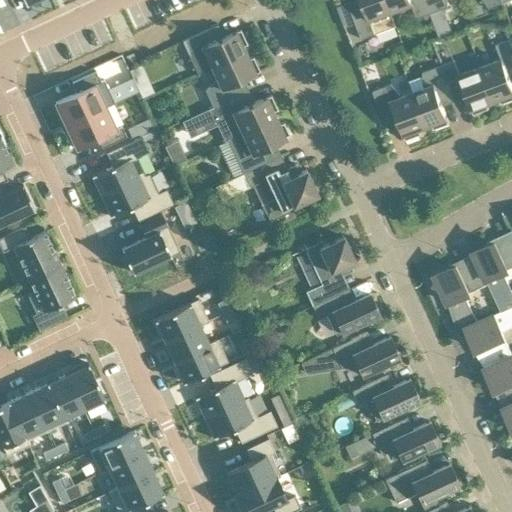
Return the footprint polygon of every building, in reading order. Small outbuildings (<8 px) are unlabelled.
[(355,23),(361,39),(396,26),(391,12),(386,0),(360,0),(363,6),(352,10),(349,2),(348,3),(336,7),(344,27),(355,23)] [(386,0),(391,12),(411,4),(417,18),(430,13),(424,0),(386,0)] [(424,0),(430,13),(448,6),(447,0),(424,0)] [(217,24),(182,40),(198,74),(212,67),(245,52),(243,46),(247,44),(240,28),(216,40),(210,29),(218,25),(217,24)] [(511,85),(507,72),(511,70),(511,47),(509,39),(495,44),(501,58),(480,66),(493,101),(499,99),(501,104),(511,99),(511,85)] [(215,80),(205,89),(213,106),(248,90),(240,93),(235,82),(260,71),(253,55),(248,58),(245,52),(212,67),(217,79),(215,80)] [(487,104),(493,101),(480,66),(459,74),(454,60),(441,65),(454,101),(455,101),(452,93),(463,89),(473,114),(489,108),(487,104)] [(424,87),(412,92),(425,127),(431,124),(433,129),(449,123),(439,98),(451,93),(454,101),(441,65),(422,72),(424,85),(424,87)] [(76,92),(55,102),(65,124),(105,106),(106,106),(115,102),(104,79),(100,81),(95,71),(72,82),(76,92)] [(145,84),(137,88),(142,97),(150,93),(145,84)] [(391,84),(372,91),(386,127),(387,126),(384,119),(396,114),(405,140),(421,134),(419,129),(425,127),(412,92),(400,96),(399,94),(391,84)] [(248,90),(213,106),(228,139),(276,117),(273,111),(278,109),(271,94),(246,105),(241,94),(249,91),(248,90)] [(105,106),(65,124),(76,147),(97,137),(102,147),(126,136),(121,126),(116,128),(115,126),(106,106),(105,106)] [(276,117),(228,139),(244,172),(281,155),(280,154),(271,159),(266,148),(290,136),(283,121),(279,123),(276,117)] [(135,125),(128,128),(133,139),(141,136),(135,125)] [(112,166),(91,175),(92,177),(92,176),(101,196),(145,175),(144,174),(136,157),(149,151),(141,135),(141,136),(133,139),(106,152),(112,166)] [(4,143),(0,144),(0,182),(7,179),(2,168),(13,163),(4,143)] [(281,155),(244,172),(250,186),(252,185),(269,221),(299,207),(297,202),(317,193),(306,169),(295,174),(291,166),(277,172),(272,160),(281,156),(281,155)] [(145,175),(101,196),(110,215),(110,216),(131,207),(137,220),(173,203),(166,188),(158,192),(149,172),(144,174),(145,175)] [(7,179),(0,182),(0,223),(8,220),(9,223),(23,217),(21,214),(32,208),(33,209),(34,209),(23,184),(21,185),(22,185),(5,193),(0,183),(8,180),(7,179)] [(177,213),(190,207),(186,200),(174,206),(177,213)] [(124,254),(121,256),(126,267),(129,265),(132,272),(179,251),(162,214),(139,224),(145,236),(121,248),(124,254)] [(24,225),(0,236),(0,246),(2,251),(13,246),(28,278),(60,263),(45,230),(30,237),(24,225)] [(511,266),(511,233),(495,242),(473,252),(475,256),(476,256),(489,283),(488,283),(501,311),(501,312),(511,306),(511,289),(503,270),(511,266)] [(321,240),(305,248),(321,284),(305,291),(312,305),(349,288),(349,287),(339,292),(333,279),(347,273),(343,264),(354,259),(343,235),(330,241),(323,244),(321,240)] [(478,323),(477,322),(464,294),(488,283),(489,283),(476,256),(475,256),(435,275),(437,279),(435,284),(440,285),(461,331),(467,329),(466,328),(478,323)] [(34,290),(27,293),(36,312),(32,314),(39,330),(67,317),(60,302),(75,296),(60,263),(28,278),(34,290)] [(349,288),(312,305),(318,318),(326,314),(336,335),(380,314),(370,292),(345,304),(340,293),(349,288)] [(198,298),(154,319),(154,320),(155,320),(164,340),(199,323),(200,324),(209,320),(198,298)] [(224,299),(217,302),(222,313),(229,310),(224,299)] [(511,326),(511,306),(501,312),(501,311),(477,322),(478,323),(466,328),(467,329),(476,349),(485,368),(511,355),(511,350),(503,331),(511,326)] [(229,310),(222,313),(227,324),(234,321),(229,310)] [(199,323),(164,340),(173,359),(208,343),(208,342),(200,324),(199,323)] [(367,331),(332,348),(341,368),(354,366),(356,364),(361,375),(400,357),(390,335),(365,347),(360,336),(367,332),(367,331)] [(249,337),(242,341),(247,352),(254,348),(249,337)] [(208,343),(173,359),(183,380),(182,380),(183,381),(227,361),(217,338),(208,342),(208,343)] [(511,355),(485,368),(504,409),(511,404),(511,355)] [(215,387),(195,397),(195,398),(196,398),(204,417),(244,399),(243,398),(235,380),(252,372),(245,357),(209,374),(215,387)] [(71,370),(68,372),(84,408),(105,398),(88,362),(86,363),(87,363),(82,365),(81,362),(70,367),(71,370)] [(47,381),(47,382),(63,417),(64,417),(84,408),(68,372),(47,382),(47,381)] [(387,374),(352,390),(358,403),(366,400),(376,420),(420,400),(410,378),(385,389),(380,379),(387,375),(387,374)] [(46,382),(27,391),(45,431),(66,421),(64,417),(63,417),(47,382),(46,382)] [(27,391),(6,401),(25,441),(27,440),(45,431),(27,391)] [(244,399),(204,417),(213,436),(213,437),(214,438),(234,428),(241,442),(277,425),(269,410),(257,416),(248,396),(243,398),(244,399)] [(6,401),(0,403),(0,440),(7,454),(29,444),(27,440),(25,441),(6,401)] [(407,417),(371,433),(378,446),(381,453),(394,451),(396,450),(401,460),(440,442),(429,421),(405,432),(399,421),(407,418),(407,417)] [(103,424),(92,429),(96,436),(107,431),(103,424)] [(92,429),(82,434),(85,441),(96,436),(92,429)] [(134,429),(90,450),(100,473),(109,469),(108,467),(143,450),(134,431),(135,431),(134,429)] [(371,433),(358,439),(364,453),(378,446),(371,433)] [(229,476),(226,478),(232,490),(235,488),(237,493),(238,494),(276,476),(276,477),(280,475),(270,453),(274,451),(268,438),(246,448),(251,460),(227,472),(229,476)] [(64,442),(54,447),(57,454),(68,449),(64,442)] [(54,447),(43,452),(46,459),(57,454),(54,447)] [(143,450),(108,467),(109,469),(117,486),(118,488),(153,471),(143,450)] [(426,459),(385,478),(395,502),(416,492),(421,503),(460,485),(449,463),(424,475),(419,464),(427,460),(426,459)] [(117,486),(108,490),(118,511),(120,511),(163,492),(163,491),(162,491),(153,471),(118,488),(117,486)] [(16,473),(6,479),(10,486),(20,480),(16,473)] [(237,493),(236,494),(244,511),(258,511),(272,506),(275,511),(290,511),(300,507),(295,495),(286,499),(276,477),(276,476),(238,494),(237,493)] [(59,478),(52,481),(57,492),(64,488),(59,478)] [(64,488),(57,492),(62,503),(69,499),(64,488)] [(446,502),(424,511),(472,511),(469,506),(455,511),(441,511),(439,506),(447,503),(446,502)]
